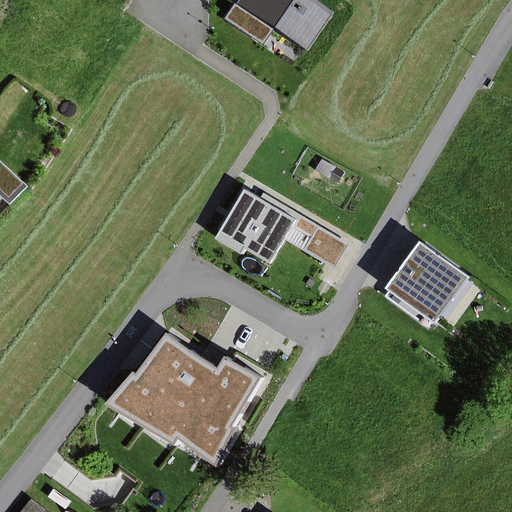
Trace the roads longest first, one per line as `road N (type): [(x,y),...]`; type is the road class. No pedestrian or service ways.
road 1 (residential): [(0,504),(181,280),(216,280),(324,342)]
road 2 (residential): [(324,342),(411,199),(458,97),(511,36)]
road 3 (residential): [(218,511),(324,342)]
